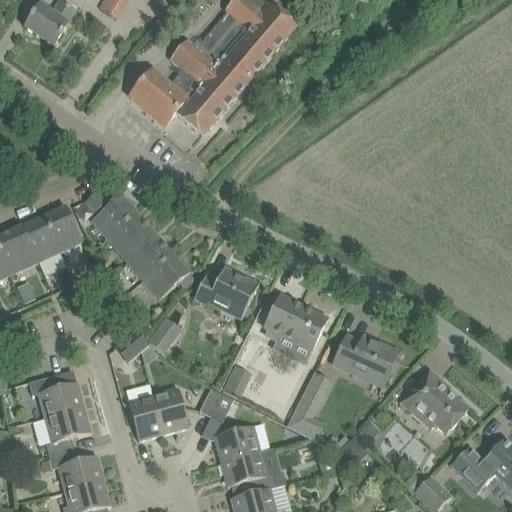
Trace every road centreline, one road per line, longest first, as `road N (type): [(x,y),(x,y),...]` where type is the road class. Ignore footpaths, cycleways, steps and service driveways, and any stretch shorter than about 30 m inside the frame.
road 1 (tertiary): [(511,383),(424,316),(110,154)]
road 2 (residential): [(189,511),(186,498),(144,480),(97,333),(39,333)]
road 3 (unknown): [(81,134),(169,45),(229,0)]
road 4 (tertiary): [(110,154),(0,77)]
road 5 (residential): [(0,211),(86,178),(110,154)]
